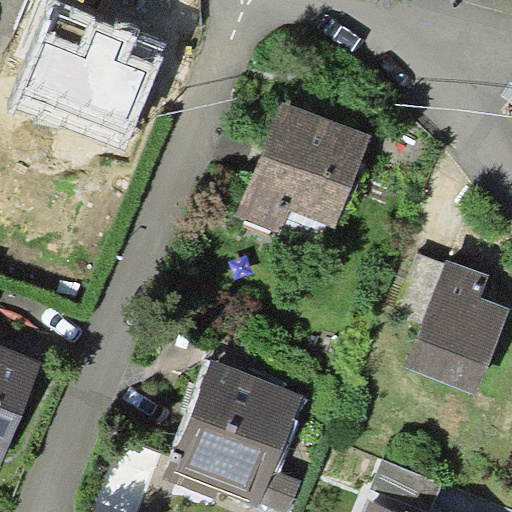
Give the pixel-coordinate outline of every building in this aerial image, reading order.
[(165,41),(53,0),(52,0),(13,106),(125,147),(165,41)] [(363,134),(273,103),(241,198),(331,229),(363,134)] [(483,275),(428,259),(397,365),(473,388),(496,311),(474,304),(483,275)] [(35,362),(0,350),(0,450),(6,453),(35,362)] [(300,393),(206,361),(166,477),(260,509),(300,393)] [(436,511),(446,487),(378,462),(366,494),(413,511),(436,511)]
